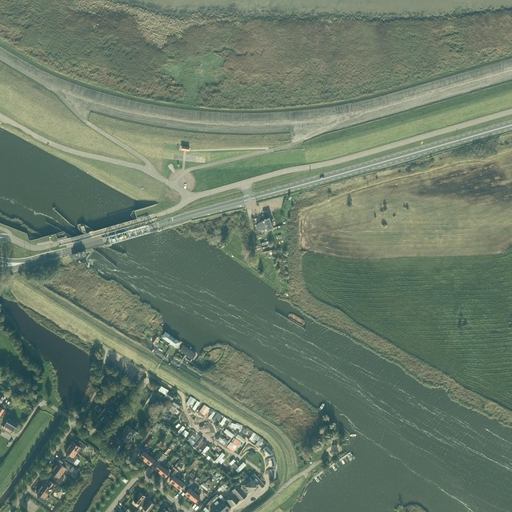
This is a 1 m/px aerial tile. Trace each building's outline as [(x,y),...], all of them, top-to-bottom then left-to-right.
[(259,229),(260,230),(262,229),(264,229),(265,232),(268,231),(267,230),(272,228),(269,218),(264,220),(264,221),(259,223),(258,224),(257,225),(257,227),(258,228),(258,229),(259,229)] [(79,229),(80,231),(102,244),(105,246),(106,246),(109,246),(111,246),(111,244),(111,242),(111,241),(110,240),(110,239),(109,239),(86,225),(84,224),(82,224),(81,223),(79,224),(77,224),(77,225),(78,227),(79,229)] [(73,253),(72,254),(73,258),(74,258),(75,257),(75,258),(86,255),(86,253),(86,252),(85,252),(84,250),(82,251),(76,252),(75,253),(74,253),(73,253)] [(177,348),(181,342),(165,331),(161,336),(166,340),(177,348)] [(183,344),(179,351),(192,360),(194,360),(197,355),(197,353),(183,344)] [(169,390),(168,390),(165,397),(171,401),(175,394),(169,390)] [(187,408),(192,411),(197,404),(191,400),(187,408)] [(96,413),(101,418),(105,413),(110,417),(114,413),(116,411),(110,406),(108,409),(103,404),(96,413)] [(174,409),(170,413),(176,419),(179,416),(174,409)] [(204,419),(206,416),(207,417),(211,413),(205,409),(200,416),(204,419)] [(217,427),(223,420),(218,416),(213,424),(217,427)] [(12,433),(18,424),(9,418),(3,427),(12,433)] [(230,428),(232,425),(225,420),(221,426),(227,429),(229,427),(230,428)] [(136,431),(130,427),(127,426),(120,437),(128,442),(136,431)] [(186,436),(184,435),(186,431),(181,428),(177,435),(184,440),(186,436)] [(191,448),(201,440),(195,433),(186,442),(191,448)] [(224,436),(233,442),(235,438),(226,433),(224,436)] [(239,438),(236,441),(245,448),(247,444),(239,438)] [(194,449),(197,451),(204,443),(201,440),(194,449)] [(79,450),(80,451),(82,452),(87,446),(79,441),(76,444),(72,441),(68,446),(77,453),(79,450)] [(75,455),(77,453),(68,446),(65,451),(69,454),(66,458),(74,464),(78,457),(75,455)] [(201,456),(208,448),(205,446),(198,454),(201,456)] [(212,466),(214,464),(207,457),(208,456),(208,455),(210,452),(208,449),(202,456),(212,466)] [(145,460),(149,455),(144,451),(140,456),(145,460)] [(158,459),(163,453),(160,451),(155,457),(158,459)] [(160,473),(164,467),(166,465),(162,462),(167,456),(163,453),(158,459),(160,462),(155,469),(160,473)] [(154,458),(153,459),(149,455),(145,460),(150,465),(155,458),(154,458)] [(222,456),(216,466),(220,468),(226,458),(222,456)] [(277,457),(268,457),(268,478),(277,478),(277,457)] [(54,467),(63,473),(65,471),(68,473),(72,467),(65,461),(62,465),(58,462),(54,467)] [(235,469),(238,472),(246,464),(243,461),(235,469)] [(179,470),(180,470),(183,466),(180,464),(178,466),(175,470),(177,472),(179,470)] [(61,476),(63,473),(54,467),(50,472),(55,475),(52,479),(59,484),(64,478),(61,476)] [(170,472),(171,470),(168,468),(167,469),(164,467),(160,473),(165,477),(170,472)] [(236,474),(230,468),(227,470),(234,477),(236,474)] [(177,479),(178,478),(179,476),(176,474),(174,476),(170,481),(175,485),(179,480),(177,479)] [(210,483),(215,487),(219,483),(218,481),(221,478),(218,475),(213,481),(212,481),(210,483)] [(250,479),(251,480),(257,486),(261,483),(254,475),(250,479)] [(179,480),(175,485),(181,489),(185,484),(179,480)] [(242,486),(248,493),(253,489),(257,486),(251,480),(246,486),(244,484),(242,486)] [(43,482),(40,487),(49,494),(51,491),(54,493),(55,491),(57,492),(60,492),(62,490),(58,487),(51,482),(48,486),(43,482)] [(210,487),(203,482),(201,486),(207,491),(210,487)] [(238,485),(231,491),(233,493),(234,493),(240,499),(241,501),(247,495),(245,493),(243,491),(238,485)] [(47,496),(49,494),(40,487),(36,492),(41,495),(38,499),(45,505),(50,499),(47,496)] [(189,488),(185,493),(190,497),(195,492),(193,491),(189,488)] [(224,501),(229,508),(240,499),(234,493),(233,493),(231,491),(229,493),(230,495),(224,501)] [(195,492),(190,497),(196,502),(200,497),(195,492)] [(144,498),(145,496),(140,493),(134,500),(139,504),(141,506),(146,499),(144,498)] [(154,504),(149,500),(149,501),(146,499),(141,506),(143,508),(148,511),(154,504)] [(224,501),(223,500),(222,500),(216,505),(222,511),(227,511),(231,510),(229,508),(224,501)]
